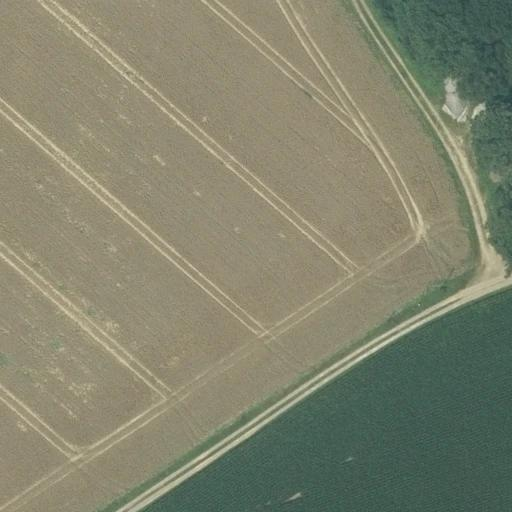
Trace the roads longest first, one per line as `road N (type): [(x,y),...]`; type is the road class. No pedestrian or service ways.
road 1 (track): [(511,275),(379,337),(123,511)]
road 2 (track): [(493,281),(457,154),(361,0)]
